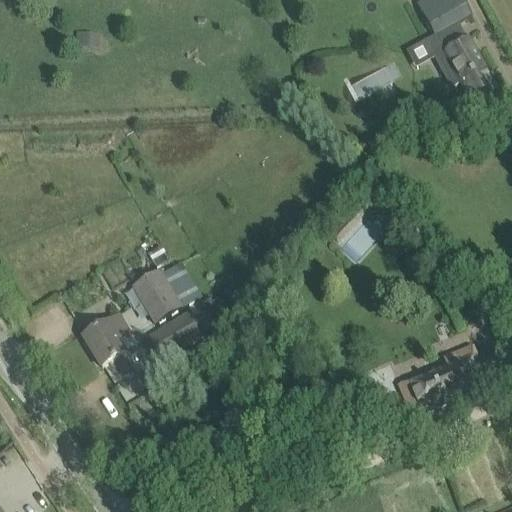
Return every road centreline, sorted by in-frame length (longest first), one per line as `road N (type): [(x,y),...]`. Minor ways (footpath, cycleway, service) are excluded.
road 1 (track): [(108,510),(147,498),(287,484),(511,395)]
road 2 (tertiary): [(109,511),(0,337)]
